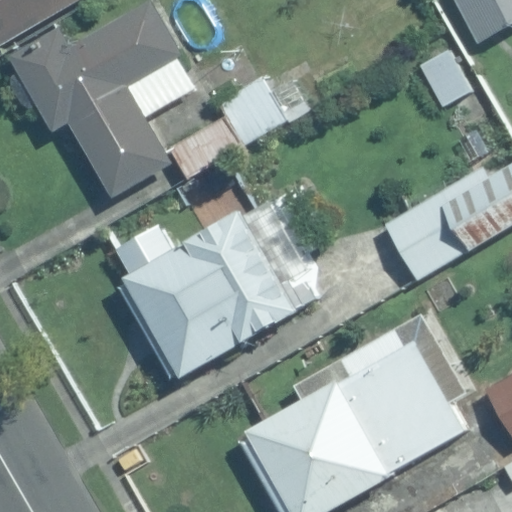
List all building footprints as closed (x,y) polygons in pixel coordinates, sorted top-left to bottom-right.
[(0,0),(0,49),(88,0),(0,0)] [(511,0),(463,0),(485,42),(511,27),(511,0)] [(62,132),(80,122),(121,196),(180,162),(156,118),(207,90),(157,1),(82,43),(72,25),(20,55),(29,70),(17,76),(36,110),(47,104),(62,132)] [(427,64),(430,69),(452,106),(479,90),(454,48),(427,64)] [(270,79),(267,80),(228,103),(243,129),(285,104),(270,79)] [(230,119),(223,123),(179,148),(196,177),(247,148),(230,119)] [(493,165),(481,172),(393,221),(425,278),(511,229),(511,167),(498,175),(493,165)] [(179,377),(307,306),(254,209),(184,248),(169,220),(122,245),(141,280),(129,286),(179,377)] [(330,511),(461,435),(473,429),(421,340),(350,382),(346,376),(255,428),(259,435),(248,442),(288,511),(330,511)] [(511,419),(511,378),(494,388),(511,419)]
